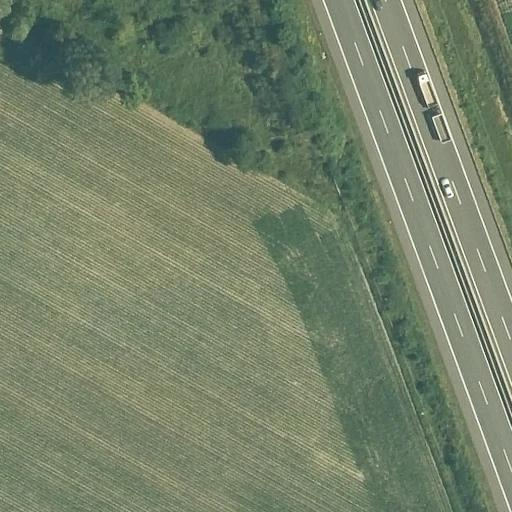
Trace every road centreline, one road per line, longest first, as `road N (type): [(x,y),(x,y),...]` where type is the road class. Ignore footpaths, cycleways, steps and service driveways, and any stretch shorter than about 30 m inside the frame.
road 1 (motorway): [(337,0),(511,481)]
road 2 (motorway): [(511,346),(386,0)]
